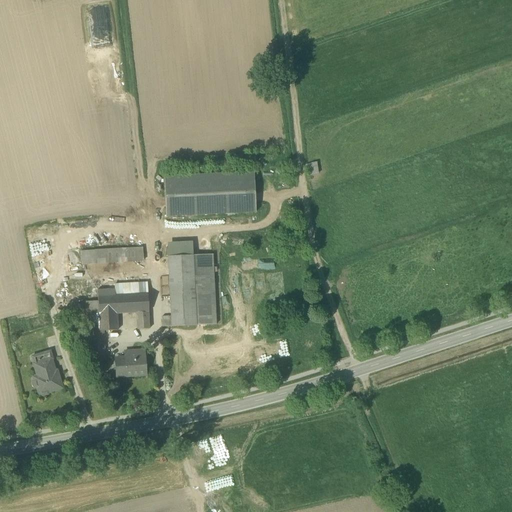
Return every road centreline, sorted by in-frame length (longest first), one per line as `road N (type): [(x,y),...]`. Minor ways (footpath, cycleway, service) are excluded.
road 1 (secondary): [(511,321),(266,399),(0,451)]
road 2 (track): [(281,0),(306,198),(330,293),(362,370)]
